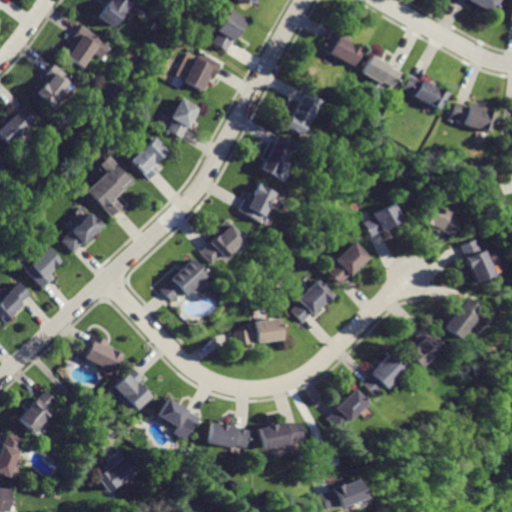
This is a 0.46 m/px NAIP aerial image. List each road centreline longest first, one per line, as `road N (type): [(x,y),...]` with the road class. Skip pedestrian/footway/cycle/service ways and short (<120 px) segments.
road 1 (residential): [(306,0),(191,198),(0,379)]
road 2 (residential): [(107,280),(185,365),(213,382),(261,389),(313,367),(410,276)]
road 3 (residential): [(511,64),(475,54),(379,0)]
